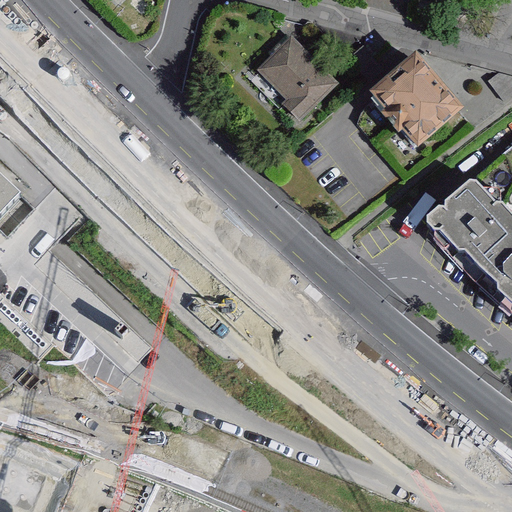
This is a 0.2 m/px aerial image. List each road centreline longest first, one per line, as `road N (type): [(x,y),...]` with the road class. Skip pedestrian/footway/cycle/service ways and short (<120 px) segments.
road 1 (secondary): [(351,294),(138,90)]
road 2 (residential): [(511,59),(272,0)]
road 3 (secondary): [(511,424),(351,294)]
road 4 (residential): [(511,354),(422,281),(379,280),(351,294)]
road 5 (secondary): [(138,90),(45,0)]
